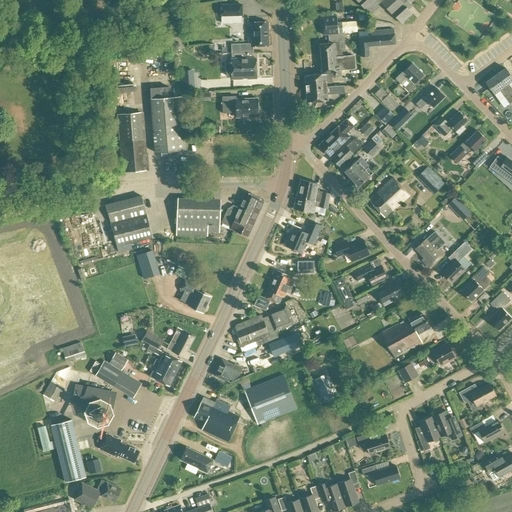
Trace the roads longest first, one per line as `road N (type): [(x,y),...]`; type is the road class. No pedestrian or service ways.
road 1 (secondary): [(132,511),(284,182)]
road 2 (residential): [(491,355),(303,142)]
road 3 (residential): [(366,511),(422,489),(398,409),(491,355)]
road 4 (residential): [(284,182),(95,194)]
road 5 (secondary): [(287,143),(281,0)]
road 6 (residential): [(408,45),(303,142)]
